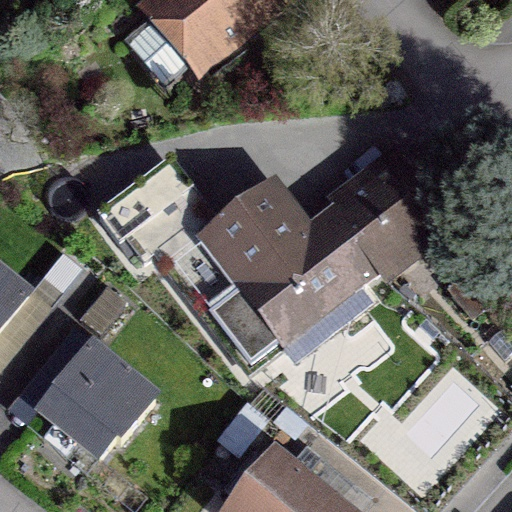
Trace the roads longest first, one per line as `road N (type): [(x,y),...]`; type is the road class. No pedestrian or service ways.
road 1 (residential): [(511,504),(503,511),(0,506)]
road 2 (residential): [(0,156),(36,173),(63,173),(464,95)]
road 3 (residential): [(382,0),(464,95)]
